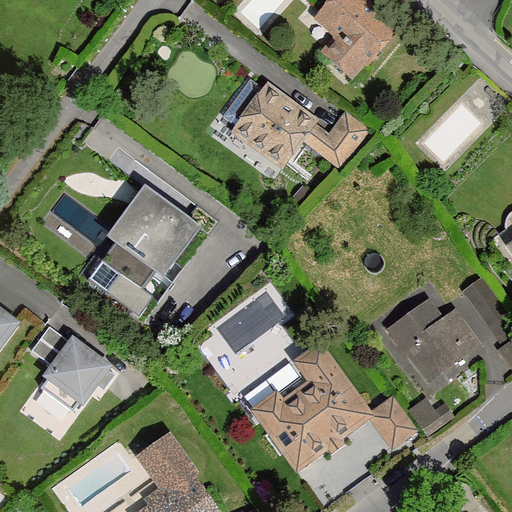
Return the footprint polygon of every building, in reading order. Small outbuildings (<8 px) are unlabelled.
[(360,0),(335,0),(315,21),(336,41),(323,55),(352,83),(398,35),(360,0)] [(266,89),(232,135),(286,175),(320,128),(266,89)] [(107,116),(91,140),(121,160),(137,136),(107,116)] [(367,134),(345,118),(327,143),(348,159),(367,134)] [(145,186),(81,277),(140,319),(204,228),(145,186)] [(511,336),(511,324),(480,282),(466,293),(503,343),(511,336)] [(430,301),(388,330),(426,385),(481,348),(456,311),(443,320),(430,301)] [(0,339),(11,324),(0,315),(0,339)] [(105,368),(50,328),(33,351),(56,368),(41,389),(73,412),(105,368)] [(302,380),(254,415),(296,474),(373,419),(394,447),(417,430),(394,399),(373,415),(322,344),(292,365),(302,380)] [(511,344),(500,353),(511,369),(511,344)] [(451,418),(436,396),(410,414),(425,436),(451,418)] [(200,476),(171,435),(137,460),(165,499),(147,511),(217,511),(195,480),(200,476)]
